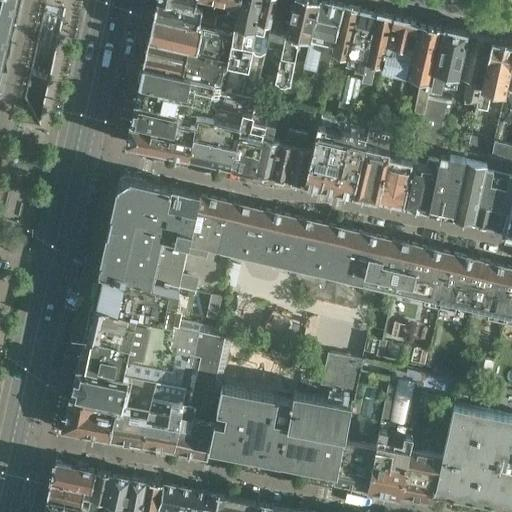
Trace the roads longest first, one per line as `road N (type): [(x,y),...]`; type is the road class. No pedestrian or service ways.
road 1 (residential): [(511,249),(77,150)]
road 2 (residential): [(14,434),(412,511)]
road 3 (residential): [(14,434),(77,150)]
road 4 (residential): [(77,150),(111,0)]
road 5 (residential): [(4,129),(31,0)]
road 6 (residential): [(394,0),(511,29)]
